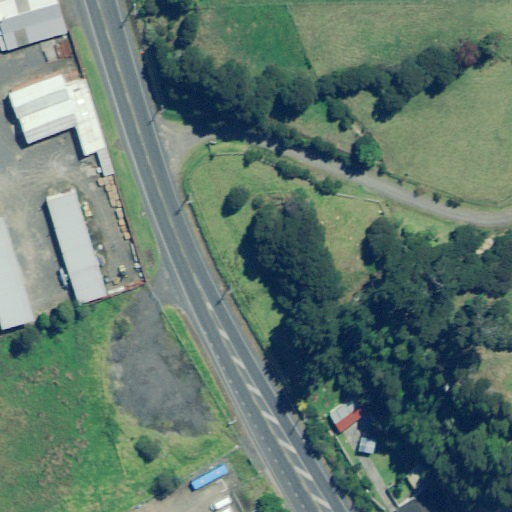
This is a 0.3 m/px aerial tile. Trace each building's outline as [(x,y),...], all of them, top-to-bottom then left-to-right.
[(55,0),(0,0),(0,48),(3,59),(67,40),(55,0)] [(59,84),(5,100),(20,152),(75,136),(63,96),(59,84)] [(63,96),(75,136),(83,162),(110,154),(90,88),(63,96)] [(75,200),(48,209),(81,309),(108,300),(75,200)] [(0,237),(0,326),(27,318),(0,237)] [(366,415),(356,398),(330,412),(339,429),(366,415)] [(377,428),(372,420),(362,427),(366,435),(377,428)] [(446,511),(430,486),(395,508),(397,511),(446,511)]
